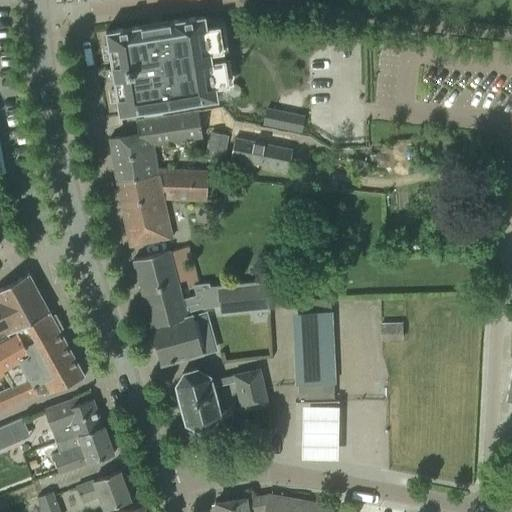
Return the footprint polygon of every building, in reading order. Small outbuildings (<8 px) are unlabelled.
[(113,79),(118,115),(218,100),(204,15),(105,31),(111,67),(105,68),(107,80),(113,79)] [(109,138),(116,181),(157,174),(162,195),(204,199),(207,171),(156,166),(153,145),(201,137),(198,110),(135,120),(138,133),(109,138)] [(210,130),(206,147),(223,150),(226,133),(210,130)] [(230,158),(287,169),(293,150),(234,138),(230,158)] [(321,157),(320,166),(330,167),(331,158),(321,157)] [(356,159),(353,169),(363,172),(366,162),(356,159)] [(157,174),(116,181),(129,246),(170,238),(162,195),(157,174)] [(188,246),(169,252),(168,250),(152,254),(133,259),(151,326),(171,321),(168,308),(183,304),(186,317),(191,315),(190,311),(200,308),(219,306),(220,311),(267,306),(268,306),(268,302),(266,280),(209,286),(208,282),(198,284),(193,263),(187,264),(187,262),(192,260),(188,246)] [(0,342),(17,333),(15,330),(50,315),(48,312),(27,273),(0,288),(0,342)] [(171,321),(151,326),(161,364),(180,359),(202,353),(214,350),(209,330),(204,312),(191,315),(186,317),(183,304),(168,308),(171,321)] [(299,344),(293,345),(295,385),(297,385),(298,401),(298,402),(334,401),(334,400),(333,383),(332,343),(331,312),(298,313),(299,344)] [(0,374),(5,372),(6,375),(65,343),(50,315),(15,330),(17,333),(0,342),(0,374)] [(402,324),(380,324),(380,338),(402,338),(402,324)] [(65,343),(6,375),(12,387),(7,389),(0,392),(0,410),(14,404),(38,394),(50,393),(84,376),(65,343)] [(242,410),(267,404),(259,369),(211,380),(210,375),(197,368),(182,372),(174,385),(185,424),(198,431),(212,428),(220,415),(213,387),(235,381),(242,410)] [(52,431),(56,442),(75,435),(78,434),(102,425),(92,398),(71,406),(69,399),(44,408),(52,431)] [(337,405),(301,404),(300,456),(336,457),(337,405)] [(22,417),(0,426),(0,448),(30,436),(22,417)] [(102,425),(78,434),(75,435),(56,442),(60,452),(52,455),(58,473),(88,462),(88,463),(113,453),(103,425),(102,425)] [(98,495),(104,510),(130,500),(119,470),(77,486),(83,501),(98,495)] [(36,496),(42,511),(60,511),(52,490),(36,496)] [(263,511),(267,494),(215,502),(216,511),(263,511)] [(330,511),(332,506),(267,494),(263,511),(330,511)]
